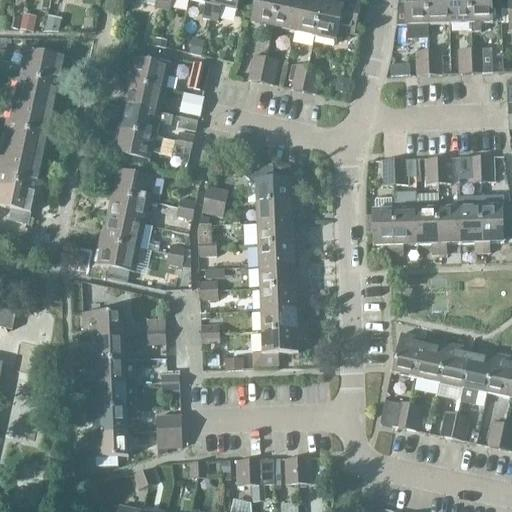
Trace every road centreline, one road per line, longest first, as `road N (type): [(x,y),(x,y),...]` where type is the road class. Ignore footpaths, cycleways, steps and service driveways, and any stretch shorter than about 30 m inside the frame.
road 1 (residential): [(350,417),(346,144),(360,120),(378,0)]
road 2 (residential): [(350,417),(187,421),(183,308)]
road 3 (residential): [(350,417),(356,453),(368,466),(509,497)]
